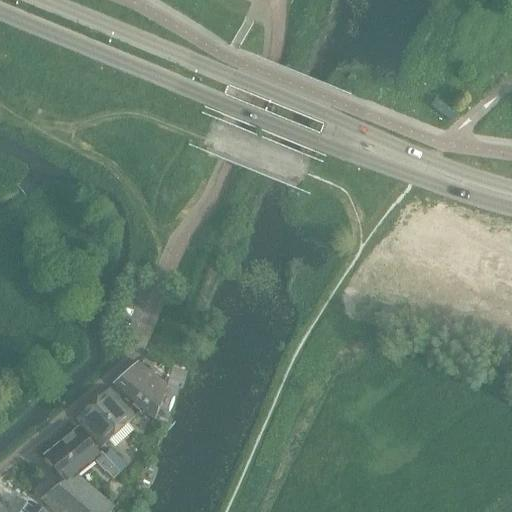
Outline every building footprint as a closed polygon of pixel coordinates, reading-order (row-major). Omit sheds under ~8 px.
[(145,412),(152,418),(156,421),(163,400),(166,386),(138,364),(113,386),(145,412)] [(152,418),(145,412),(137,422),(121,406),(124,403),(119,398),(116,401),(107,393),(76,421),(103,451),(128,426),(137,434),(152,418)] [(111,511),(114,509),(91,489),(76,476),(94,462),(105,474),(106,473),(113,480),(119,474),(105,458),(102,455),(99,457),(78,430),(44,458),(65,484),(41,502),(53,511),(111,511)] [(105,458),(119,474),(126,468),(111,452),(105,458)] [(43,511),(29,501),(20,511),(43,511)]
